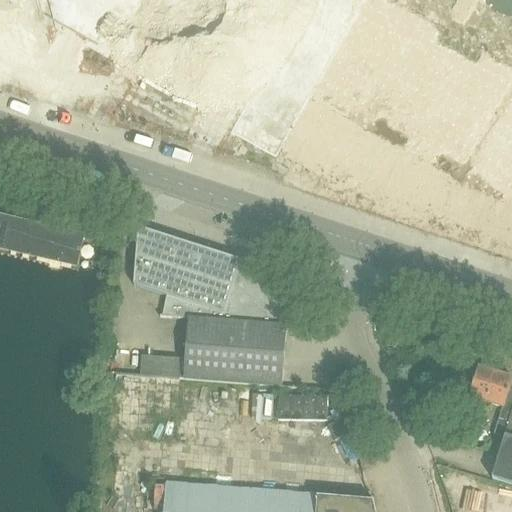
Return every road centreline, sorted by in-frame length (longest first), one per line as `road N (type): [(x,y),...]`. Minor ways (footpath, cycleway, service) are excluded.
road 1 (tertiary): [(368,248),(0,123)]
road 2 (unclassified): [(424,511),(348,323),(368,248)]
road 3 (tertiary): [(511,294),(368,248)]
